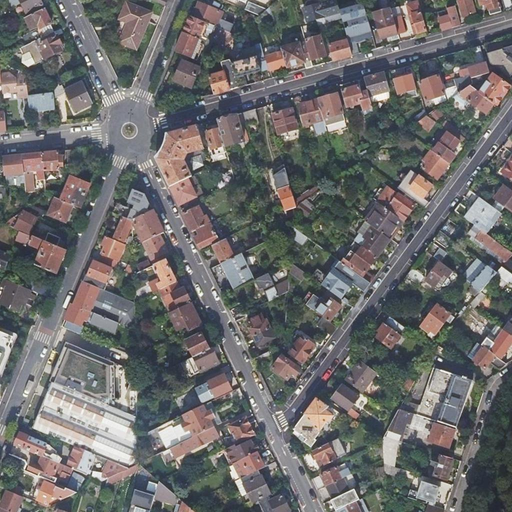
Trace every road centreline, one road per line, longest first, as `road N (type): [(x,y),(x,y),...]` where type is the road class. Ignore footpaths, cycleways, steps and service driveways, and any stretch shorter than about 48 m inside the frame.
road 1 (residential): [(272,427),(511,112)]
road 2 (residential): [(511,22),(151,127)]
road 3 (residential): [(121,155),(0,440)]
road 4 (residential): [(139,154),(272,427)]
road 5 (residential): [(511,371),(495,388),(456,511)]
road 6 (residential): [(63,0),(118,113)]
road 7 (residential): [(183,0),(138,113)]
